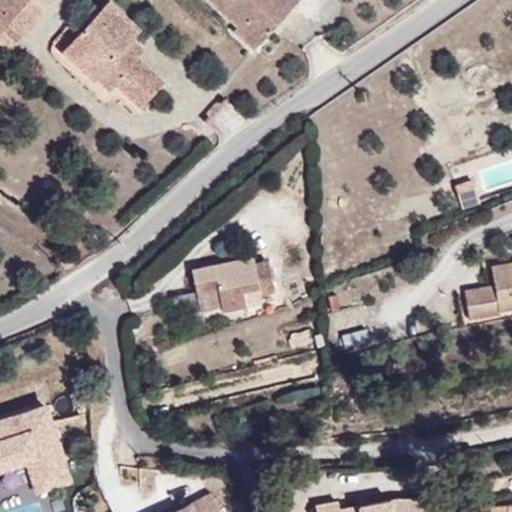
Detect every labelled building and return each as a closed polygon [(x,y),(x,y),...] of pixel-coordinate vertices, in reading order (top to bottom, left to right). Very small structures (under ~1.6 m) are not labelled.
[(0,0),(0,34),(31,0),(0,0)] [(89,0),(65,27),(80,40),(66,55),(84,71),(92,62),(131,98),(153,74),(125,50),(114,39),(121,31),(128,22),(103,0),(89,0)] [(233,11),(221,0),(209,0),(228,16),(233,11)] [(271,0),(221,0),(233,11),(228,16),(224,21),(245,39),(271,10),(261,2),(262,0),(267,0),(270,2),(271,0)] [(80,40),(65,27),(51,42),(66,55),(80,40)] [(132,41),(121,31),(114,39),(125,50),(132,41)] [(204,114),(224,140),(245,124),(225,98),(204,114)] [(453,185),(462,209),(478,204),(469,179),(453,185)] [(329,208),(343,207),(342,187),(328,188),(329,208)] [(262,285),(257,254),(242,256),(241,247),(175,258),(178,287),(203,284),(205,307),(230,303),(229,290),(262,285)] [(461,291),(466,322),(511,312),(511,264),(489,268),(493,284),(461,291)] [(205,299),(203,284),(178,287),(180,302),(205,299)] [(253,300),(252,287),(229,290),(230,303),(253,300)] [(344,349),(370,344),(367,329),(341,334),(344,349)] [(310,330),(289,332),(290,347),(312,345),(310,330)] [(210,424),(206,400),(169,407),(173,431),(210,424)] [(105,425),(100,412),(84,418),(89,431),(105,425)] [(0,498),(9,499),(9,481),(0,481),(0,498)] [(205,511),(194,490),(151,511),(205,511)] [(321,498),(298,501),(299,511),(412,511),(413,497),(376,496),(322,505),(321,498)] [(511,511),(511,503),(470,507),(470,511),(511,511)]
